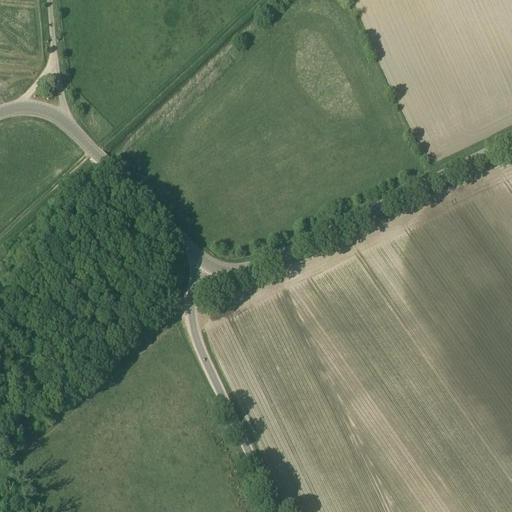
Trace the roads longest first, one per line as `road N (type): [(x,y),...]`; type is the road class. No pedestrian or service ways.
road 1 (tertiary): [(204,263),(245,273),(259,268),(511,142)]
road 2 (track): [(197,293),(9,456),(31,511)]
road 3 (unclassified): [(281,511),(194,331),(204,263)]
road 4 (tertiary): [(204,263),(63,121)]
